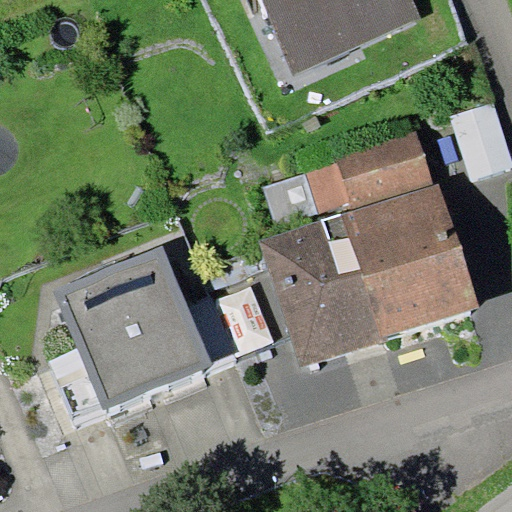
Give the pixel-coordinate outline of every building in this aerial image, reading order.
[(262,0),(296,73),(423,15),(416,0),(262,0)] [(511,169),(511,160),(493,102),(451,115),(472,182),(511,169)] [(305,170),(322,220),(435,184),(417,131),(305,170)] [(322,220),(260,240),(300,367),(386,340),(385,335),(480,305),(440,183),(435,184),(322,220)] [(55,292),(106,410),(213,364),(189,307),(163,246),(55,292)] [(214,296),(189,307),(213,364),(238,353),(214,296)]
